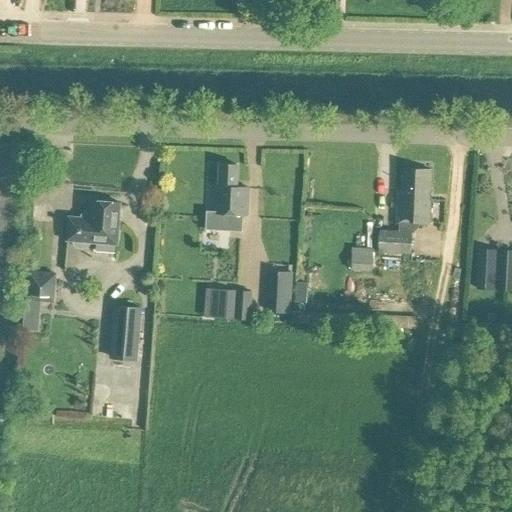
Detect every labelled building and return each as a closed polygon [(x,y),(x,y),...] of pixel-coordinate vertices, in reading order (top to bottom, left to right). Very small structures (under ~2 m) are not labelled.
[(213,205),(213,211),(206,211),(205,230),(230,231),(230,220),(235,221),(236,215),(247,215),(248,188),(236,187),(237,166),(219,165),(218,187),(214,187),(213,205)] [(429,225),(431,170),(403,169),(402,191),(397,191),(396,223),(398,223),(398,232),(379,231),(378,253),(410,254),(411,232),(414,232),(418,227),(418,224),(429,225)] [(117,220),(119,203),(89,200),(88,214),(82,219),(67,218),(65,241),(72,241),(73,245),(75,247),(78,249),(82,249),(85,248),(87,246),(89,243),(116,245),(118,220),(117,220)] [(494,290),(511,290),(511,250),(496,249),(494,290)] [(372,270),(372,258),(351,257),(350,269),(372,270)] [(26,270),(24,300),(54,302),(56,272),(26,270)] [(307,283),(296,282),(294,302),(306,302),(307,283)] [(214,313),(213,318),(250,320),(252,291),(215,289),(214,307),(214,313)] [(269,295),(268,313),(290,314),(291,296),(269,295)] [(109,359),(137,361),(141,307),(113,305),(109,359)]
